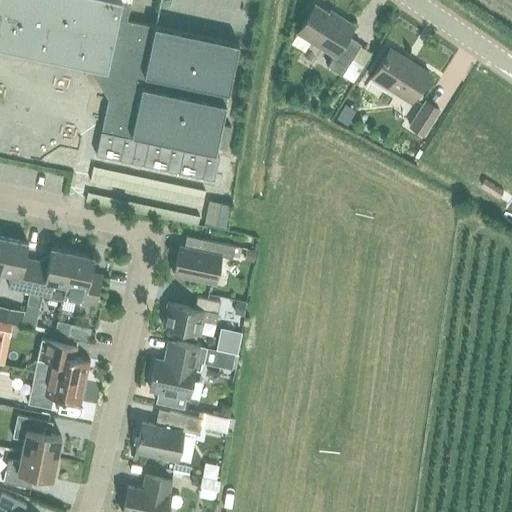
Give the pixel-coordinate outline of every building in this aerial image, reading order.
[(0,0),(0,45),(98,66),(97,71),(106,85),(110,86),(101,128),(215,153),(238,43),(127,19),(130,0),(0,0)] [(347,35),(354,25),(338,15),(336,17),(315,4),(297,31),(334,54),(327,65),(342,74),(362,43),(347,35)] [(411,101),(429,72),(390,48),(371,76),(411,101)] [(423,134),(439,108),(426,100),(410,125),(423,134)] [(186,148),(101,130),(96,154),(181,172),(186,148)] [(189,174),(226,182),(231,158),(194,150),(189,174)] [(218,219),(219,196),(198,195),(197,217),(218,219)] [(28,242),(6,237),(0,266),(0,270),(11,273),(8,287),(29,291),(36,260),(24,257),(28,242)] [(235,245),(201,238),(199,250),(179,246),(173,274),(214,283),(220,255),(232,258),(235,245)] [(41,294),(62,298),(72,251),(51,247),(47,262),(36,260),(29,291),(27,303),(38,305),(41,294)] [(247,250),(244,261),(252,262),(254,251),(247,250)] [(72,251),(62,298),(95,305),(102,274),(90,271),(93,256),(72,251)] [(194,307),(167,301),(162,325),(200,333),(202,319),(216,321),(220,301),(197,296),(194,307)] [(237,303),(235,314),(244,315),(246,304),(237,303)] [(0,361),(4,363),(11,323),(0,321),(0,361)] [(57,323),(54,333),(66,336),(68,326),(57,323)] [(37,358),(34,370),(85,381),(89,360),(74,356),(76,345),(64,343),(41,338),(37,358)] [(80,339),(80,349),(97,350),(98,340),(80,339)] [(200,370),(205,346),(174,340),(169,363),(155,359),(149,388),(189,396),(195,369),(200,370)] [(32,382),(28,403),(51,407),(53,396),(80,402),(85,381),(34,370),(32,382)] [(223,402),(221,413),(230,414),(230,413),(231,404),(223,402)] [(199,434),(203,418),(169,411),(166,426),(142,421),(136,449),(177,458),(183,430),(199,434)] [(24,438),(21,450),(56,457),(61,435),(42,431),(45,420),(17,414),(13,435),(24,438)] [(56,457),(21,450),(19,461),(8,459),(3,481),(31,487),(33,475),(52,479),(56,457)] [(168,494),(171,480),(145,474),(142,488),(128,485),(122,511),(165,511),(170,494),(168,494)] [(219,479),(202,476),(199,487),(217,490),(219,479)] [(0,511),(22,511),(26,504),(1,491),(0,493),(0,511)]
